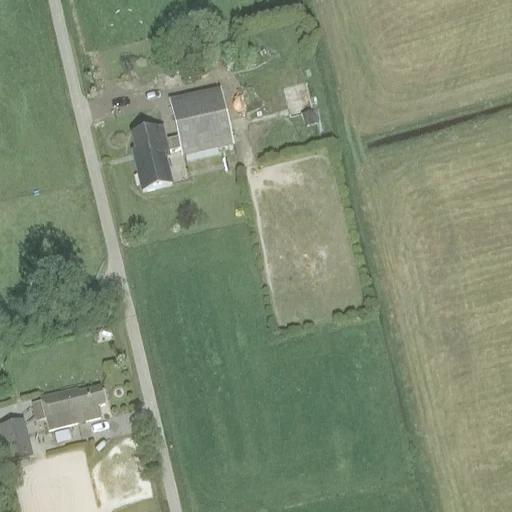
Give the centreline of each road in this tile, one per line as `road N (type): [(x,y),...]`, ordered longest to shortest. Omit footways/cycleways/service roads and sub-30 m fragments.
road 1 (residential): [(123,285),(55,0)]
road 2 (unclassified): [(123,285),(176,511)]
